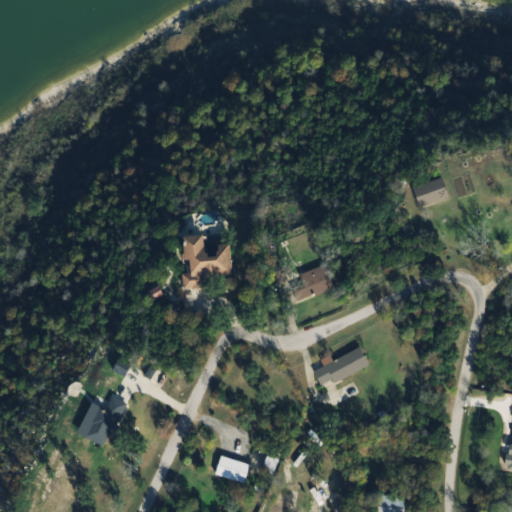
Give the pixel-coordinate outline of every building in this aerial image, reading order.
[(420,206),(450,196),(444,178),(414,188),(420,206)] [(234,276),(232,246),(207,247),(207,236),(184,237),(185,273),(183,274),(184,288),(212,287),(211,278),(234,276)] [(308,300),(336,284),(327,268),(299,284),(308,300)] [(324,388),(371,366),(362,347),(334,361),(332,356),(313,365),(324,388)] [(126,402),(114,396),(107,410),(99,406),(84,436),(105,446),(126,402)] [(283,456),(273,450),(262,469),(272,475),(283,456)] [(216,475),(245,484),(251,465),(222,456),(216,475)] [(330,511),(336,481),(327,479),(320,511),(330,511)] [(406,511),(407,498),(377,495),(375,511),(406,511)] [(283,511),(287,505),(277,501),(272,511),(283,511)]
